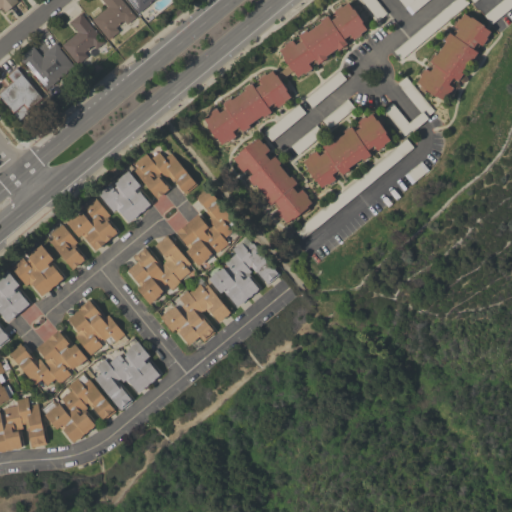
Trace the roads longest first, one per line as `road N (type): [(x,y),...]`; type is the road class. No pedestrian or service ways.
road 1 (residential): [(0,464),(73,457),(98,446),(289,287)]
road 2 (secondary): [(41,197),(279,0)]
road 3 (secondary): [(132,83),(22,174)]
road 4 (residential): [(51,308),(157,222)]
road 5 (residential): [(100,269),(186,374)]
road 6 (secondary): [(231,0),(132,83)]
